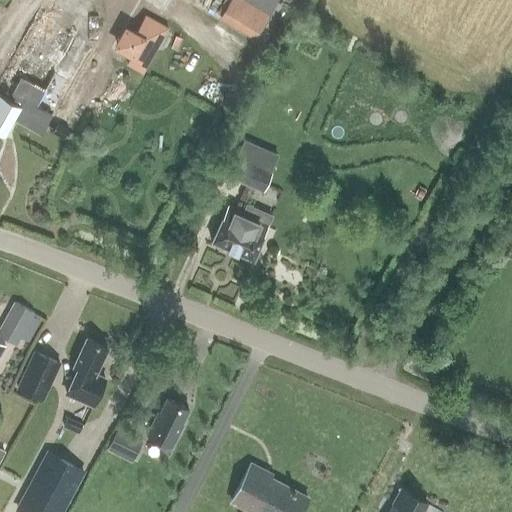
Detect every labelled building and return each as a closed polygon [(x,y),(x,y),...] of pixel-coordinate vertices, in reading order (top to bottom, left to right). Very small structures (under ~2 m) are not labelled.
[(233,0),(223,18),(261,40),(284,0),(233,0)] [(41,134),(89,49),(92,43),(37,12),(0,78),(0,131),(4,134),(12,118),(41,134)] [(127,64),(141,72),(155,47),(141,39),(127,64)] [(100,73),(108,77),(111,71),(104,67),(100,73)] [(62,138),(67,129),(57,124),(52,132),(62,138)] [(263,191),(271,172),(240,159),(232,178),(263,191)] [(263,237),(269,224),(273,215),(246,203),(242,212),(228,206),(222,219),(221,218),(211,241),(227,248),(227,250),(236,254),(236,252),(253,260),(264,237),(263,237)] [(0,336),(15,345),(20,338),(29,343),(42,321),(33,315),(34,312),(14,301),(0,325),(0,336)] [(94,374),(106,348),(86,339),(74,365),(82,368),(70,395),(92,405),(104,378),(94,374)] [(15,388),(43,400),(60,363),(32,350),(15,388)] [(171,446),(183,424),(181,423),(188,408),(166,397),(159,412),(157,411),(146,434),(171,446)] [(83,424),(67,417),(63,428),(79,434),(83,424)] [(117,430),(107,451),(131,464),(142,442),(117,430)] [(60,511),(83,471),(48,452),(17,509),(23,511),(60,511)] [(300,511),(308,498),(261,473),(262,470),(250,464),(231,500),(244,507),(241,511),(300,511)] [(0,481),(0,511),(5,511),(15,488),(0,481)] [(418,511),(424,502),(398,488),(385,511),(418,511)]
